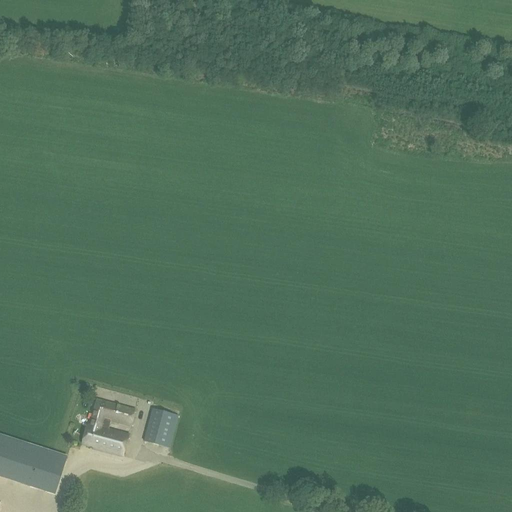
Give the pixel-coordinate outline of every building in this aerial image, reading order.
[(90,427),(87,426),(82,446),(93,449),(92,451),(123,459),(129,437),(108,431),(111,423),(131,429),(135,412),(97,402),(90,427)] [(169,450),(178,418),(152,411),(144,443),(169,450)] [(66,457),(0,435),(0,477),(53,495),(66,457)] [(179,435),(176,455),(200,459),(203,438),(179,435)] [(128,511),(135,479),(95,472),(87,511),(128,511)]
